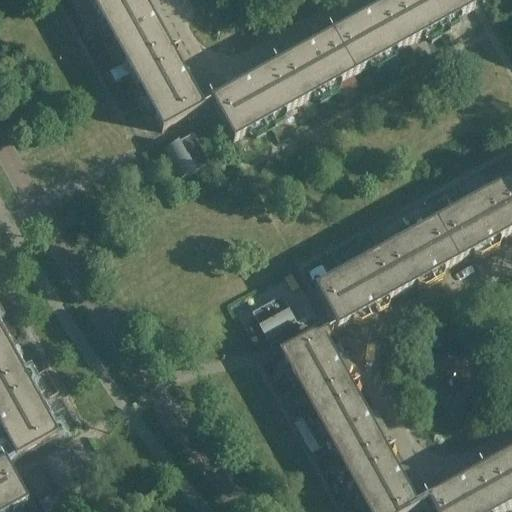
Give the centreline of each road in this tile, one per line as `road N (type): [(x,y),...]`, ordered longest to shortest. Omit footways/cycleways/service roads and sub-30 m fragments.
road 1 (residential): [(511,441),(453,472),(429,469),(410,454),(359,353),(369,336),(511,263)]
road 2 (residential): [(358,0),(212,73),(164,0)]
